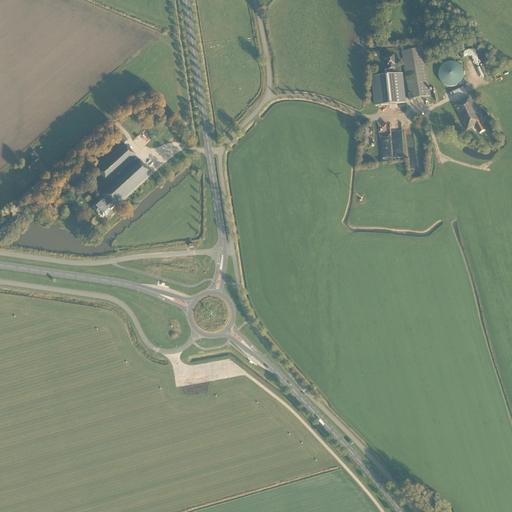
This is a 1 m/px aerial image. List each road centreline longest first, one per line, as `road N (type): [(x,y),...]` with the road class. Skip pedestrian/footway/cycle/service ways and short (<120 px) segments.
road 1 (unclassified): [(415,511),(264,343),(242,304),(233,249)]
road 2 (primary): [(400,511),(283,379),(227,329)]
road 3 (unclassified): [(0,281),(111,298),(161,351),(182,348),(198,331)]
road 4 (unclassified): [(0,252),(98,263),(222,250)]
road 5 (track): [(382,511),(294,413),(243,372)]
road 6 (primary): [(190,306),(126,283),(0,265)]
road 7 (unclassified): [(220,151),(267,96),(255,0)]
road 8 (primary): [(208,152),(186,0)]
